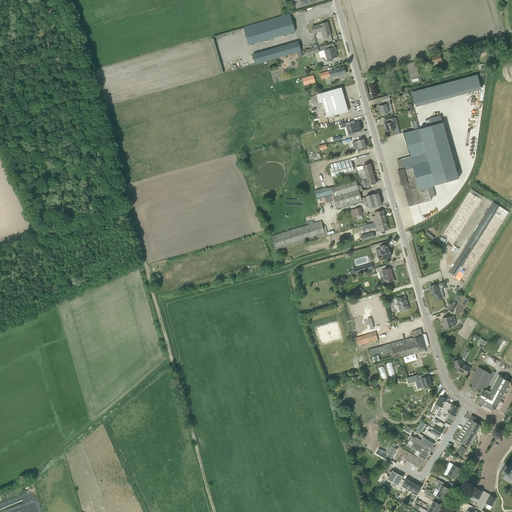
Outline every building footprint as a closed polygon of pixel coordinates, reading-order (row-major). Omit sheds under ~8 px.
[(320,25),(312,27),(314,33),(322,31),(323,37),(331,35),(327,23),(320,25)] [(255,65),(286,56),(283,46),(252,55),(255,65)] [(307,56),(319,52),(318,47),(305,50),(307,56)] [(324,50),(328,62),(332,60),(332,58),(334,58),(335,58),(337,57),(335,51),(336,51),(335,47),(324,50)] [(490,56),(488,49),(479,51),(481,58),(490,56)] [(440,55),(431,58),(433,64),(442,62),(440,55)] [(338,76),(346,74),(344,67),(329,71),(330,77),(330,78),(338,76)] [(313,75),(302,78),(304,86),(315,83),(313,75)] [(476,75),(412,92),(415,104),(479,86),(476,75)] [(348,111),(341,88),(316,95),(319,103),(323,102),(327,117),(348,111)] [(389,96),(380,98),(382,102),(383,105),(379,107),(381,115),(388,113),(386,106),(391,105),(389,96)] [(395,117),(388,120),(389,120),(390,123),(384,124),(385,129),(386,128),(387,132),(395,130),(394,126),(397,125),(395,117)] [(457,153),(448,121),(403,134),(410,157),(404,158),(405,161),(402,162),(401,159),(397,160),(400,170),(397,171),(400,181),(402,181),(403,185),(401,185),(402,186),(403,186),(409,207),(431,200),(427,188),(459,179),(454,162),(467,159),(464,151),(457,153)] [(353,133),(361,131),(359,124),(357,125),(357,123),(351,125),(346,126),(345,124),(341,126),(343,131),(349,129),(350,133),(353,133)] [(356,150),(366,147),(363,139),(354,142),(356,150)] [(353,171),(351,163),(331,168),(334,176),(353,171)] [(372,170),(370,164),(363,166),(363,169),(357,170),(359,175),(361,174),(363,180),(367,179),(367,180),(374,178),(372,170)] [(374,178),(367,180),(367,179),(363,180),(365,187),(376,184),(374,178)] [(331,188),(337,208),(362,201),(369,208),(382,205),(378,193),(366,197),(361,198),(356,181),(331,188)] [(326,188),(315,191),(317,199),(328,195),(326,188)] [(439,240),(452,247),(483,197),(471,190),(439,240)] [(449,273),(455,277),(455,278),(464,283),(509,212),(499,206),(493,202),(449,273)] [(360,208),(354,209),(356,216),(362,215),(360,208)] [(380,232),(388,230),(383,210),(375,213),(376,216),(372,217),(376,230),(379,229),(380,232)] [(325,226),(323,227),(321,221),(272,237),(276,250),(325,235),(325,233),(327,233),(325,226)] [(373,232),(361,236),(362,241),(374,237),(373,232)] [(387,257),(391,256),(389,249),(388,249),(387,244),(379,246),(381,251),(382,256),(378,257),(379,261),(387,259),(387,257)] [(385,265),(377,268),(380,278),(384,277),(386,283),(394,281),(390,268),(387,269),(385,265)] [(434,294),(436,301),(442,299),(440,291),(439,292),(438,289),(441,288),(441,289),(445,287),(443,283),(440,284),(437,285),(430,287),(432,295),(434,294)] [(400,312),(409,310),(407,305),(406,302),(406,301),(405,296),(396,299),(400,312)] [(453,301),(448,310),(452,312),(457,304),(453,301)] [(442,323),(444,329),(453,327),(450,316),(442,319),(443,323),(442,323)] [(414,354),(418,353),(417,349),(424,347),(425,346),(420,329),(415,331),(417,337),(412,339),(412,338),(370,350),(372,355),(382,352),(383,354),(390,352),(392,358),(394,357),(394,358),(414,353),(414,354)] [(378,340),(375,332),(356,338),(358,346),(378,340)] [(499,354),(507,342),(499,337),(493,346),(498,349),(496,353),(499,354)] [(470,368),(463,364),(464,364),(462,362),(461,359),(453,361),(455,368),(458,369),(457,372),(460,373),(460,372),(466,376),(470,368)] [(481,392),(488,378),(489,379),(491,374),(490,374),(491,374),(478,367),(469,385),(473,387),(477,389),(481,392)] [(486,389),(495,372),(493,371),(484,388),(486,389)] [(424,377),(423,374),(418,376),(418,375),(411,376),(412,379),(417,377),(418,381),(417,381),(419,389),(424,387),(423,386),(431,384),(429,376),(424,377)] [(489,391),(501,397),(510,382),(497,375),(489,391)] [(489,391),(486,390),(485,391),(483,390),(477,401),(482,404),(482,405),(492,410),(495,409),(501,397),(489,391)] [(439,419),(448,403),(445,401),(446,400),(440,396),(435,404),(439,407),(434,416),(439,419)] [(452,405),(448,403),(439,419),(444,422),(449,413),(453,416),(458,408),(452,404),(452,405)] [(471,415),(469,419),(464,427),(457,440),(461,442),(459,444),(461,445),(456,453),(462,456),(468,446),(476,434),(481,426),(479,425),(481,421),(471,415)] [(435,424),(433,428),(442,433),(444,429),(442,427),(444,424),(435,419),(432,423),(435,424)] [(439,438),(442,433),(433,428),(431,432),(428,430),(426,434),(435,440),(437,436),(439,438)] [(413,442),(426,450),(428,446),(432,449),(435,444),(425,438),(425,439),(423,437),(421,440),(415,437),(415,438),(411,436),(409,439),(410,440),(413,442)] [(393,457),(394,454),(397,449),(394,448),(396,445),(391,442),(385,451),(378,449),(375,453),(389,461),(389,460),(392,456),(393,457)] [(426,450),(413,442),(411,446),(411,447),(420,452),(418,456),(425,460),(428,454),(429,451),(426,450)] [(505,464),(501,471),(504,473),(502,477),(505,479),(504,480),(505,480),(505,479),(509,481),(508,482),(509,482),(509,481),(511,482),(511,483),(511,484),(511,462),(509,466),(505,464)] [(450,470),(457,474),(460,468),(453,464),(450,470)] [(450,470),(449,471),(447,475),(454,479),(457,474),(450,470)] [(398,474),(397,474),(392,471),(389,477),(387,476),(383,483),(390,487),(393,483),(398,474)] [(403,477),(398,474),(397,474),(398,474),(393,483),(398,485),(396,488),(399,490),(401,486),(404,481),(402,479),(403,477)] [(407,489),(411,482),(406,479),(404,481),(401,486),(407,489)] [(412,492),(416,485),(411,482),(407,489),(412,492)] [(417,495),(421,488),(416,485),(412,492),(417,495)] [(442,485),(439,491),(446,494),(449,489),(442,485)] [(479,507),(486,493),(482,490),(482,491),(476,488),(472,496),(476,498),(475,501),(478,502),(476,505),(479,507)] [(424,493),(427,494),(434,498),(435,495),(431,494),(431,493),(428,492),(429,490),(426,489),(424,493)] [(443,500),(446,494),(439,491),(436,496),(439,498),(443,500)] [(491,495),(486,493),(479,507),(478,509),(481,511),(485,503),(492,506),(496,498),(490,495),(491,495)] [(438,510),(441,505),(433,501),(430,506),(438,510)]
